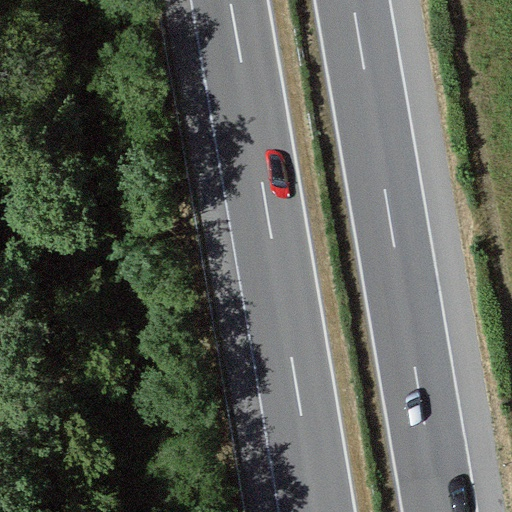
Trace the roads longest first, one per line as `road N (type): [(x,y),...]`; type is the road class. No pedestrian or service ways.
road 1 (motorway): [(230,0),(318,511)]
road 2 (motorway): [(440,511),(353,0)]
